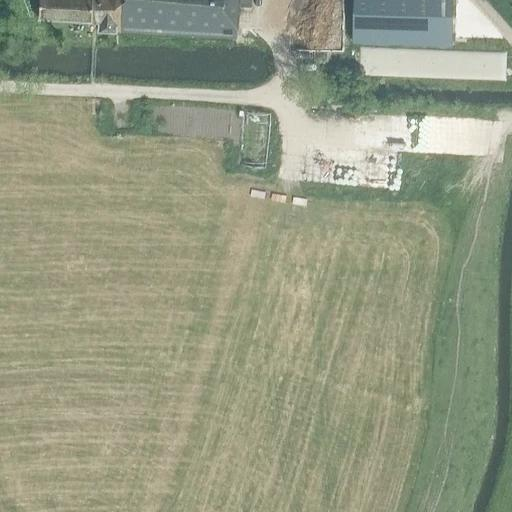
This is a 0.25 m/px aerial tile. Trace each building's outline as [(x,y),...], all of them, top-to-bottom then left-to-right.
[(236,38),(238,0),(39,0),(38,18),(99,22),(98,30),(116,31),(116,30),(236,38)] [(452,0),(352,0),(352,42),(451,45),(452,0)] [(322,31),(321,47),(346,47),(346,31),(322,31)] [(430,121),(429,152),(468,153),(469,122),(430,121)] [(381,188),(403,188),(403,168),(382,168),(381,188)]
